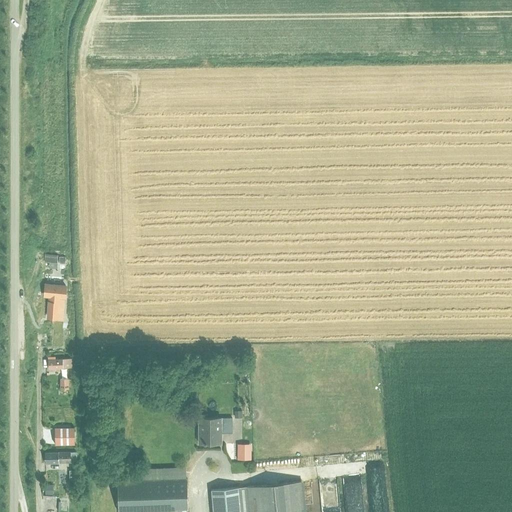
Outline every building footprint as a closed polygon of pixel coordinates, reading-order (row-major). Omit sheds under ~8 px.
[(45,254),(44,262),(57,263),(58,255),(45,254)] [(46,283),(45,296),(50,296),(50,302),(48,302),(48,318),(64,318),(64,310),(62,310),(63,303),(65,303),(65,297),(66,297),(67,284),(46,283)] [(49,367),(71,367),(71,358),(56,358),(56,357),(49,357),(49,367)] [(59,377),(59,389),(61,389),(69,388),(69,377),(59,377)] [(221,418),(199,418),(200,444),(221,443),(221,433),(232,433),(232,418),(221,418)] [(75,427),(55,428),(55,444),(75,444),(75,427)] [(71,451),(46,452),(46,463),(71,462),(77,462),(77,451),(71,451)] [(369,464),(369,511),(382,511),(382,464),(369,464)] [(70,484),(78,484),(78,469),(70,469),(70,484)] [(344,511),(361,511),(358,476),(341,477),(344,511)] [(117,481),(119,511),(188,509),(187,478),(117,481)] [(304,511),(301,481),(212,489),(213,511),(304,511)]
